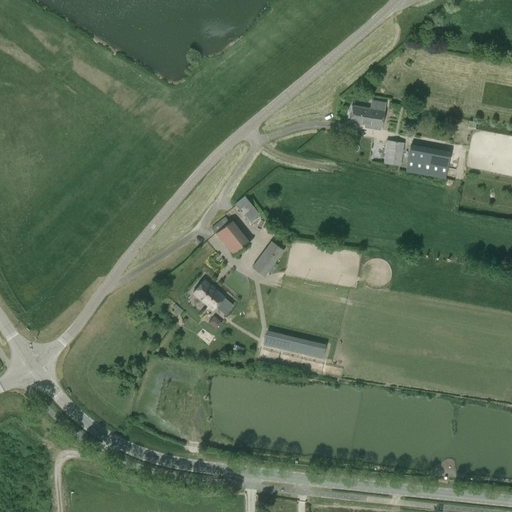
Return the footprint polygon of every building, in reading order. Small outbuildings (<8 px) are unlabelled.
[(349,122),(370,126),(381,128),(384,111),(385,102),(372,99),(370,108),(352,105),(349,122)] [(401,166),(404,143),(386,140),(383,163),(401,166)] [(445,180),(451,152),(450,152),(411,144),(405,172),(445,180)] [(260,215),(244,196),(234,204),(249,223),(260,215)] [(248,245),(250,243),(232,219),(229,222),(225,217),(211,228),(215,233),(233,256),(248,245)] [(284,250),(271,241),(251,268),(264,278),(284,250)] [(204,280),(192,293),(212,310),(224,297),(204,280)] [(215,315),(210,322),(219,329),(224,321),(215,315)] [(313,349),(253,339),(250,354),(311,364),(313,349)]
